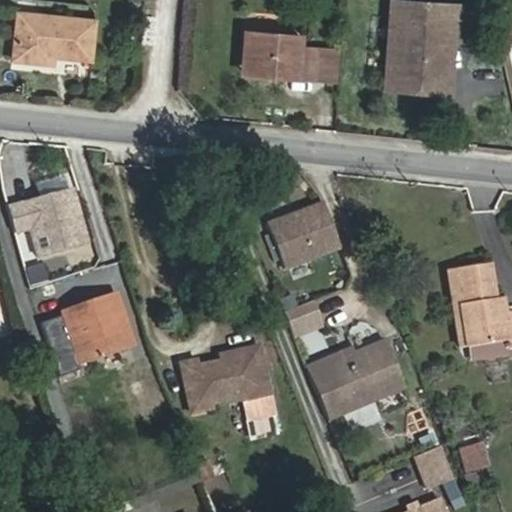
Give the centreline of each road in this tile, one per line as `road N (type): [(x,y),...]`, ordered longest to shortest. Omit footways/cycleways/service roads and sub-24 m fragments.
road 1 (residential): [(148,136),(511,175)]
road 2 (residential): [(0,120),(148,136)]
road 3 (residential): [(148,136),(159,0)]
